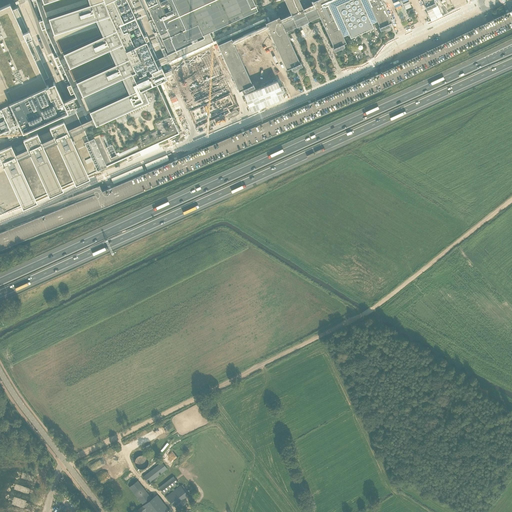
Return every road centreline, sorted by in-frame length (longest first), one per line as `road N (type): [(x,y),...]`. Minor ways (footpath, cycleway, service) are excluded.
road 1 (motorway): [(511,50),(0,281)]
road 2 (motorway): [(0,293),(511,63)]
road 3 (track): [(511,198),(362,314),(70,461)]
road 4 (tertiary): [(103,511),(0,371)]
